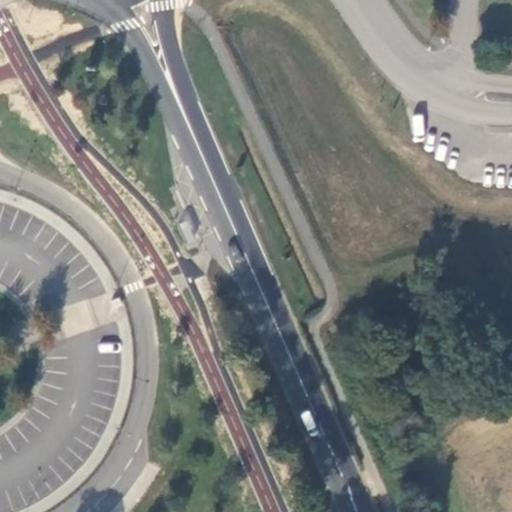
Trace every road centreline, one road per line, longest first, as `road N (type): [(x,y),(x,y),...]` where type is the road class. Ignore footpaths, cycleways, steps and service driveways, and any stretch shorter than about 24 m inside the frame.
road 1 (secondary): [(168,73),(360,511)]
road 2 (residential): [(358,0),(407,62),(456,91),(511,98)]
